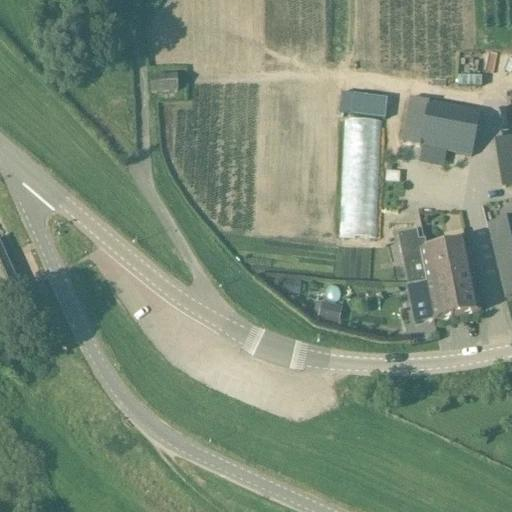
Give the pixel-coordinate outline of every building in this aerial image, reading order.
[(177,95),(176,77),(148,79),(150,97),(177,95)] [(386,101),(352,96),(349,116),(384,121),(386,101)] [(420,148),(420,149),(470,159),(478,113),(429,102),(428,104),(420,148)] [(511,297),(511,219),(486,225),(505,300),(511,297)] [(418,242),(416,232),(396,236),(406,288),(426,284),(426,286),(472,278),(465,244),(426,252),(424,241),(418,242)] [(0,319),(26,308),(0,248),(0,319)] [(472,278),(426,286),(411,289),(415,307),(430,305),(434,323),(480,313),(472,278)] [(283,283),(282,295),(291,296),(292,283),(283,283)] [(320,305),(316,319),(316,322),(337,326),(341,310),(320,305)]
